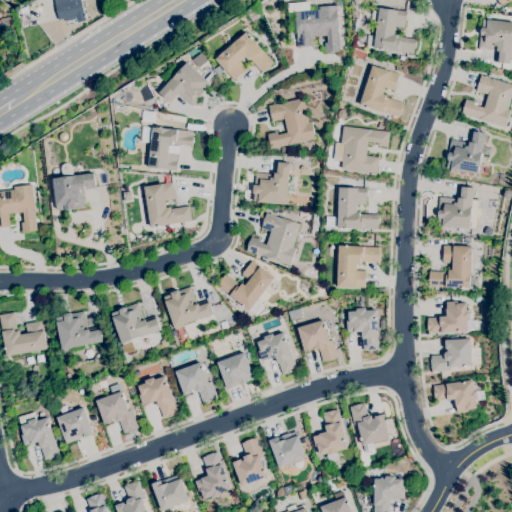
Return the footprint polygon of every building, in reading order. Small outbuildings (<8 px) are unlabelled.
[(77,23),(76,20),(65,22),(64,19),(58,20),(54,0),(83,0),(83,1),(81,1),(85,21),(77,23)] [(511,0),(496,0),(500,6),(508,2),(511,9),(511,0)] [(252,23),(245,12),(256,5),(263,16),(252,23)] [(325,53),(324,43),(327,43),(326,36),(313,37),(313,46),(298,47),(297,34),(289,35),(287,14),(295,13),(295,12),(319,10),(319,8),(337,6),(340,51),(325,53)] [(413,54),(382,50),(382,51),(380,51),(380,50),(373,49),(373,48),(373,47),(367,46),(368,36),(375,37),(377,21),(371,20),(373,11),(379,12),(379,8),(407,12),(404,28),(395,27),(394,34),(397,35),(397,36),(417,39),(415,49),(414,49),(413,54)] [(511,47),(510,64),(495,62),(497,50),(479,48),(480,35),(481,35),(483,20),(511,22),(511,47)] [(234,81),(215,59),(246,32),(250,37),(251,36),(252,38),(252,39),(273,63),(262,73),(249,59),(248,60),(245,57),(240,62),(246,69),(234,81)] [(191,106),(178,94),(170,103),(159,93),(187,63),(211,85),(191,106)] [(399,118),(369,108),(368,110),(366,109),(366,108),(360,105),(372,65),(399,74),(394,91),(385,88),(383,94),(386,96),(386,98),(404,103),(399,118)] [(218,76),(214,70),(219,66),(223,73),(218,76)] [(505,127),(461,114),(466,99),(475,102),(474,105),(484,108),(488,95),(476,91),(480,76),(511,85),(511,95),(508,109),(510,110),(505,127)] [(282,154),(280,147),(271,149),(267,134),(276,132),(277,135),(287,133),(284,119),(272,122),(268,106),(303,98),(309,122),(311,121),(315,139),(284,146),(286,153),(282,154)] [(343,119),(339,118),(337,115),(338,112),(341,110),(345,111),(347,114),(346,118),(343,119)] [(377,174),(341,169),(343,155),(333,154),(334,143),(341,144),(343,126),(390,132),(388,147),(378,146),(378,143),(368,142),(366,156),(379,157),(377,174)] [(176,171),(166,170),(166,169),(148,167),(152,128),(159,128),(159,127),(161,127),(161,129),(193,132),(192,146),(173,144),(172,147),(169,146),(169,154),(178,155),(176,171)] [(477,175),(446,168),(449,153),(447,153),(450,139),(468,143),(471,131),(486,134),(477,175)] [(63,141),(59,138),(60,134),(65,133),(67,137),(67,139),(63,141)] [(288,205),(286,205),(253,202),(254,194),(253,194),(253,185),(255,185),(256,173),(274,175),(275,162),(290,164),(290,165),(293,165),(293,170),(289,170),(289,176),(296,177),(295,194),(287,193),(287,195),(289,196),(288,205)] [(57,210),(56,206),(53,179),(94,173),(95,186),(84,187),(84,190),(83,190),(86,208),(72,210),(72,208),(57,210)] [(151,228),(144,187),(172,182),(175,199),(165,201),(166,208),(171,207),(171,209),(189,206),(192,221),(159,226),(159,227),(158,228),(157,227),(151,228)] [(22,232),(21,223),(24,223),(22,212),(9,214),(10,227),(0,228),(0,191),(14,190),(14,187),(31,185),(37,230),(22,232)] [(378,229),(337,228),(339,187),(367,188),(366,205),(357,205),(357,212),(359,212),(359,214),(379,215),(378,225),(378,229)] [(479,210),(481,211),(482,214),(482,216),(480,218),(478,219),(477,229),(438,226),(439,218),(437,218),(439,197),(457,199),(458,187),(473,188),(472,200),(480,201),(479,210)] [(506,199),(504,197),(503,194),(505,191),(509,190),(511,192),(511,196),(510,199),(506,199)] [(497,209),(489,208),(490,200),(498,201),(497,209)] [(290,266),(246,252),(251,237),(260,240),(259,243),(266,245),(270,232),(261,229),(266,214),(300,225),(293,247),(296,248),(290,266)] [(486,236),(485,233),(485,230),(488,228),(491,229),(493,231),(492,234),(490,236),(486,236)] [(365,288),(355,288),(337,287),(338,246),(345,246),(345,245),(347,245),(347,246),(380,248),(379,263),(360,262),(360,264),(357,264),(356,271),(366,271),(365,288)] [(464,289),(461,289),(461,288),(428,287),(429,272),(448,273),(448,270),(452,270),(452,264),(443,263),(444,246),(471,247),(469,288),(464,288),(464,289)] [(256,316),(244,307),(244,308),(242,307),(243,306),(216,286),(225,274),(240,285),(242,284),(245,286),(249,281),(241,275),(252,261),(274,278),(257,301),(264,306),(256,316)] [(175,330),(163,298),(171,295),(170,293),(178,290),(178,291),(190,287),(196,304),(208,300),(213,314),(183,325),(184,327),(175,330)] [(360,307),(360,301),(355,301),(355,297),(366,296),(367,306),(360,307)] [(428,334),(428,330),(427,330),(426,322),(427,322),(427,318),(439,318),(439,317),(446,317),(446,309),(447,309),(447,303),(457,302),(457,304),(466,303),(466,311),(469,311),(469,321),(476,320),(477,331),(467,332),(428,334)] [(125,354),(111,314),(119,311),(118,310),(138,303),(144,320),(155,316),(160,330),(131,340),(135,351),(125,354)] [(367,351),(363,351),(363,339),(362,339),(361,332),(354,332),(354,331),(347,332),(346,321),(348,321),(348,312),(356,311),(356,309),(366,308),(366,311),(377,310),(379,350),(375,350),(375,351),(367,351)] [(290,320),(288,312),(300,309),(302,316),(290,320)] [(62,352),(55,318),(63,316),(63,315),(71,313),(71,314),(83,311),(87,330),(100,328),(102,342),(71,348),(71,350),(62,352)] [(7,356),(5,350),(4,350),(4,348),(5,348),(0,320),(0,314),(14,313),(17,331),(19,331),(20,335),(27,334),(25,324),(42,321),(47,349),(7,356)] [(323,362),(319,350),(316,351),(315,347),(312,348),(313,350),(305,352),(297,328),(323,320),(329,341),(332,340),(338,358),(323,362)] [(222,330),(220,323),(226,321),(228,328),(222,330)] [(250,338),(247,331),(254,328),(257,335),(250,338)] [(283,375),(279,364),(278,364),(275,358),(268,360),(268,359),(261,361),(258,352),(260,351),(257,342),(264,340),(263,337),(272,334),(274,337),(283,333),(297,369),(283,375)] [(432,372),(431,369),(430,369),(430,359),(431,359),(431,356),(444,355),(444,354),(446,352),(447,352),(447,350),(445,350),(445,341),(470,339),(472,366),(466,366),(466,367),(464,368),(464,367),(450,367),(450,371),(432,372)] [(227,390),(217,363),(244,353),(254,378),(247,381),(247,382),(227,390)] [(203,404),(199,392),(197,392),(195,391),(194,390),(191,391),(192,393),(184,396),(175,372),(201,362),(208,383),(211,381),(218,399),(214,400),(214,401),(206,404),(206,403),(203,404)] [(163,419),(159,408),(158,408),(156,401),(149,404),(148,403),(142,405),(139,395),(141,394),(138,386),(145,383),(144,381),(153,377),(154,380),(164,376),(178,413),(163,419)] [(457,413),(457,408),(455,408),(454,399),(435,402),(433,386),(446,384),(472,380),(474,391),(476,391),(476,392),(483,391),(484,400),(475,401),(476,408),(468,409),(468,412),(457,413)] [(124,434),(119,421),(116,422),(115,419),(112,420),(113,422),(105,425),(96,401),(112,395),(109,387),(118,384),(129,412),(132,411),(138,428),(135,429),(136,430),(127,433),(126,433),(124,434)] [(367,454),(365,453),(361,441),(360,439),(361,439),(357,425),(354,425),(350,407),(362,404),(362,405),(365,404),(368,416),(371,416),(372,420),(374,419),(374,417),(383,415),(389,439),(372,443),(374,450),(372,453),(367,454)] [(66,445),(56,418),(84,408),(93,435),(66,445)] [(328,456),(328,453),(320,455),(318,447),(315,448),(313,444),(314,443),(313,437),(319,435),(319,434),(326,432),(322,414),(326,413),(326,412),(334,410),(334,411),(337,410),(347,449),(337,451),(337,454),(328,456)] [(45,460),(41,449),(40,449),(38,442),(31,444),(30,443),(24,445),(21,435),(23,435),(18,418),(34,413),(37,421),(48,418),(59,455),(54,456),(55,458),(48,460),(48,459),(45,460)] [(279,468),(268,441),(278,437),(278,438),(281,437),(281,436),(289,433),(290,434),(296,431),(306,458),(279,468)] [(250,491),(247,484),(241,486),(232,463),(241,460),(241,461),(244,460),(243,457),(246,456),(241,444),(245,442),(244,442),(252,439),(256,438),(262,455),(259,457),(264,470),(264,469),(265,472),(266,477),(254,481),(257,488),(250,491)] [(212,499),(211,496),(204,499),(201,491),(199,492),(195,482),(208,477),(201,458),(206,457),(205,456),(213,453),(213,454),(216,453),(230,490),(220,493),(221,496),(212,499)] [(368,478),(366,471),(372,469),(374,477),(368,478)] [(315,485),(312,475),(321,472),(325,481),(315,485)] [(161,511),(151,484),(160,481),(160,482),(178,475),(188,501),(161,511)] [(389,511),(374,511),(374,488),(373,488),(373,485),(374,485),(374,479),(385,479),(385,477),(394,477),(394,479),(395,479),(395,475),(400,475),(400,479),(402,479),(402,488),(404,488),(404,499),(398,499),(398,500),(390,500),(390,507),(389,507),(389,511)] [(117,511),(115,506),(123,503),(124,505),(126,504),(126,502),(127,500),(130,498),(124,487),(126,486),(126,485),(135,482),(135,483),(139,481),(145,499),(142,500),(146,511),(117,511)] [(288,494),(285,488),(291,485),(293,491),(288,494)] [(321,511),(320,507),(338,500),(336,494),(343,491),(350,511),(321,511)] [(89,511),(85,500),(100,494),(106,511),(89,511)]
